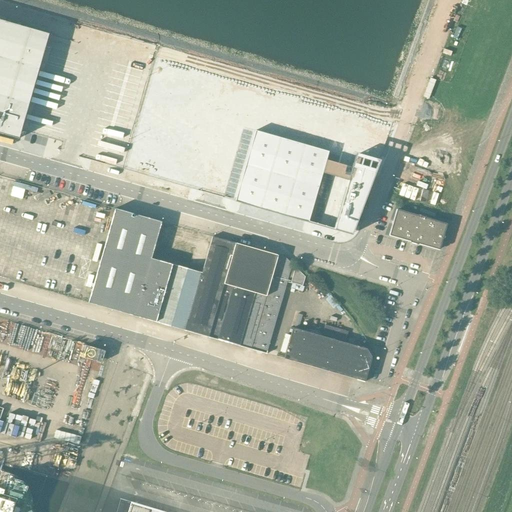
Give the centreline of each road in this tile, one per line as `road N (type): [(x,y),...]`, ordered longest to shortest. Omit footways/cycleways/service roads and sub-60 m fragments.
road 1 (unclassified): [(354,258),(0,155)]
road 2 (secondary): [(511,122),(398,424)]
road 3 (unclassified): [(171,351),(143,428),(154,452),(306,498),(325,511)]
road 4 (unclassified): [(354,258),(450,0)]
road 5 (secondary): [(418,431),(511,176)]
road 6 (unclassified): [(398,424),(171,351)]
road 7 (unclassified): [(171,351),(0,301)]
road 8 (unclassified): [(379,380),(409,276),(354,258)]
